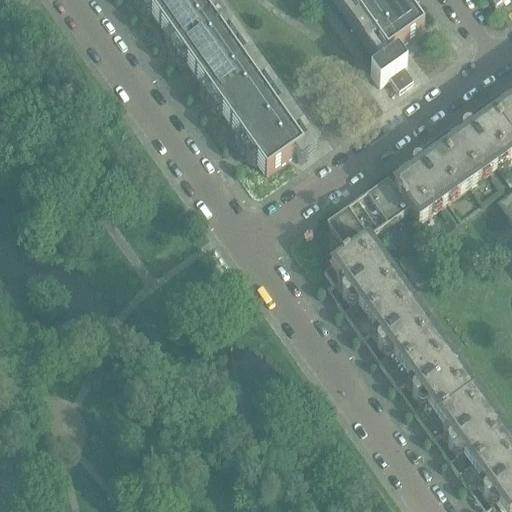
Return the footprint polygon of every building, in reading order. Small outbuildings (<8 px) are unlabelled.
[(139,0),(265,177),(301,152),(193,0),(139,0)] [(393,53),(421,33),(397,0),(342,0),(385,59),(389,64),(370,78),(378,90),(389,82),(399,97),(413,87),(407,78),(403,73),(406,71),(397,58),(393,53)] [(487,0),(494,10),(508,0),(487,0)] [(511,147),(511,99),(511,100),(511,101),(504,107),(499,99),(511,91),(510,90),(484,108),(511,147)] [(469,192),(511,161),(511,147),(484,108),(470,118),(478,130),(471,134),(471,133),(470,132),(468,132),(467,132),(465,132),(464,132),(463,133),(462,134),(461,136),(461,137),(454,142),(448,135),(460,126),(459,125),(433,144),(469,192)] [(418,228),(469,192),(433,144),(420,153),(429,165),(422,169),(421,168),(420,167),(419,167),(417,167),(416,167),(414,167),(413,168),(412,169),(412,171),(412,172),(404,178),(398,170),(410,162),(410,161),(397,170),(401,176),(387,186),(408,215),(409,215),(418,228)] [(379,236),(408,215),(387,186),(358,206),(379,236)] [(511,195),(499,205),(498,209),(511,228),(511,227),(511,195)] [(347,258),(366,245),(379,236),(358,206),(327,229),(347,258)] [(402,297),(402,296),(366,245),(347,258),(341,262),(342,263),(323,276),(333,289),(326,294),(327,295),(339,287),(344,293),(343,294),(342,295),(341,297),(341,298),(341,299),(342,301),(343,302),(344,303),(345,303),(346,303),(352,311),(344,317),(336,305),(335,306),(353,331),(402,297)] [(427,279),(412,258),(408,257),(401,262),(400,266),(415,288),(419,288),(426,283),(427,279)] [(388,380),(436,345),(402,297),(353,331),(362,345),(374,336),(379,343),(378,344),(377,345),(376,346),(376,348),(376,349),(377,350),(378,352),(379,353),(380,353),(381,353),(387,361),(379,366),(371,355),(370,355),(388,380)] [(472,395),(437,346),(436,345),(388,380),(398,394),(409,386),(414,393),(413,394),(412,395),(411,396),(411,398),(411,399),(412,400),(413,401),(414,402),(415,403),(417,403),(422,411),(414,416),(406,404),(405,405),(423,431),(472,395)] [(507,445),(472,396),(472,395),(423,431),(433,445),(445,437),(450,443),(448,444),(448,445),(447,447),(447,448),(447,450),(447,451),(448,452),(449,453),(451,453),(452,454),(458,461),(450,467),(442,455),(441,456),(459,481),(507,445)] [(511,511),(511,452),(508,446),(507,445),(459,481),(468,495),(480,486),(485,493),(484,494),(483,495),(482,496),(482,498),(482,499),(483,501),(483,502),(485,503),(486,503),(487,503),(493,511),(491,511),(482,511),(477,505),(476,505),(480,511),(511,511)]
